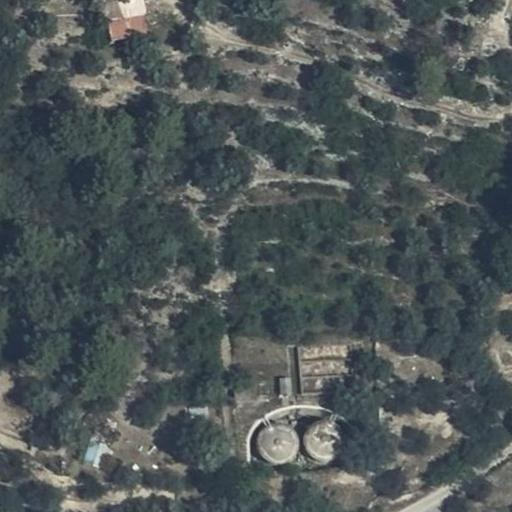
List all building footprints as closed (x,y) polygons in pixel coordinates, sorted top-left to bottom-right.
[(359,389),(358,340),(307,341),(308,391),(359,389)] [(254,389),(254,374),(243,374),(243,389),(254,389)] [(297,390),(297,374),(287,374),(286,390),(297,390)] [(343,421),(336,416),(326,416),(316,420),(310,428),(308,437),(311,447),(320,455),(328,457),(339,455),(347,449),(350,439),(350,430),(343,421)] [(297,424),(285,417),(277,417),(269,420),(263,426),(260,436),(261,446),(268,454),(278,459),(289,458),(297,452),(302,442),(301,432),(297,424)]
